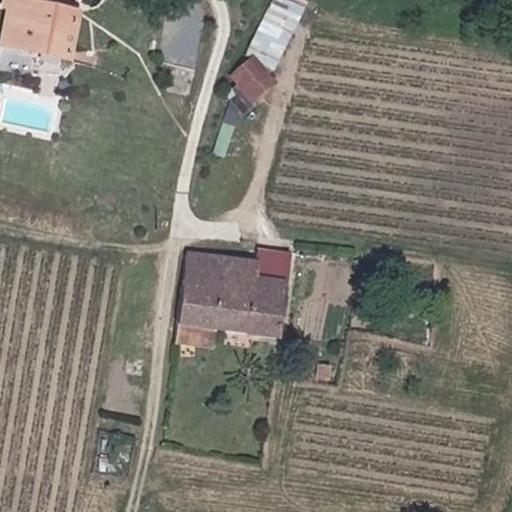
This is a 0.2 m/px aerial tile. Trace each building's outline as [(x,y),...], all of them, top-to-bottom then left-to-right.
[(35,43),(67,48),(73,8),(37,3),(37,0),(1,0),(1,5),(9,6),(2,48),(33,53),(35,43)] [(273,64),(309,0),(308,0),(274,0),(247,50),(273,64)] [(65,58),(67,48),(35,43),(33,53),(65,58)] [(256,101),(277,84),(254,57),(234,74),(256,101)] [(258,249),(256,262),(255,275),(283,279),(289,279),(292,254),(258,249)] [(256,262),(187,253),(176,342),(209,346),(212,328),(276,336),(283,279),(255,275),(256,262)]
